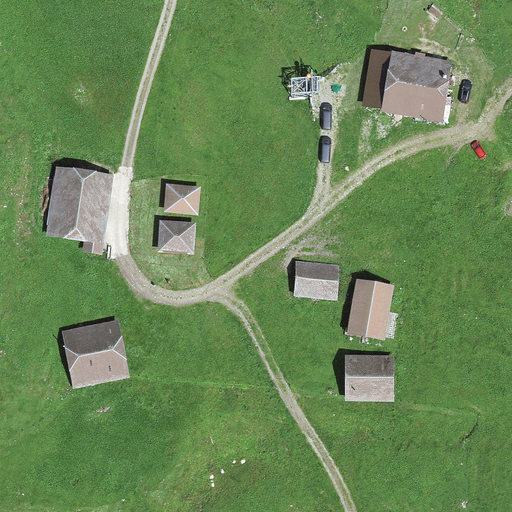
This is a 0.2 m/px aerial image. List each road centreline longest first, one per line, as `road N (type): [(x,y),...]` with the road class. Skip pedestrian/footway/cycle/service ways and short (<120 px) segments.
road 1 (track): [(170,0),(136,115),(122,213),(129,268),(154,292),(193,295),(222,284),(387,156),(458,133),(484,113)]
road 2 (track): [(222,284),(344,511)]
